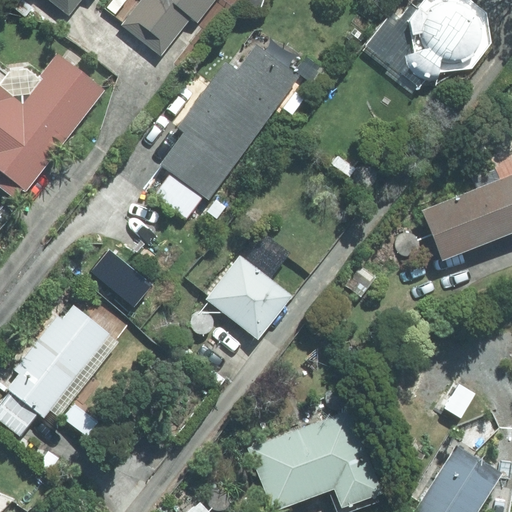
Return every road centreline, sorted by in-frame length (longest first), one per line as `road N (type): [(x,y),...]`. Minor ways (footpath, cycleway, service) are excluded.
road 1 (unknown): [(0,283),(181,38)]
road 2 (unknown): [(160,511),(214,462),(244,399)]
